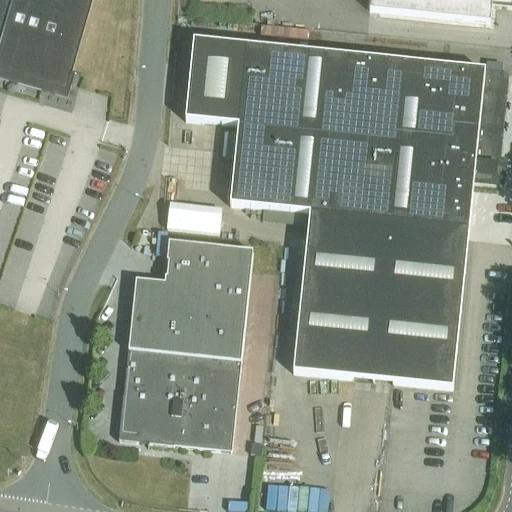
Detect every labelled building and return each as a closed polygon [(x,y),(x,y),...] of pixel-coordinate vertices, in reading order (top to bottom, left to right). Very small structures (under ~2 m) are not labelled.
[(0,0),(0,75),(67,95),(69,88),(72,89),(75,77),(72,76),(90,17),(94,0),(0,0)] [(511,0),(371,0),(370,14),(490,27),(492,7),(511,8),(511,0)] [(186,123),(238,128),(230,209),(310,217),(294,377),(453,393),(474,179),(490,181),(490,182),(500,183),(501,171),(500,170),(509,77),(194,46),(186,123)] [(224,237),(227,210),(174,203),(170,230),(224,237)] [(124,400),(123,400),(119,445),(148,448),(148,452),(149,452),(150,448),(175,451),(175,450),(232,456),(253,256),(169,247),(167,265),(179,267),(177,282),(165,281),(165,288),(136,285),(124,400)] [(252,448),(251,458),(255,459),(260,459),(261,449),(256,448),(252,448)]
